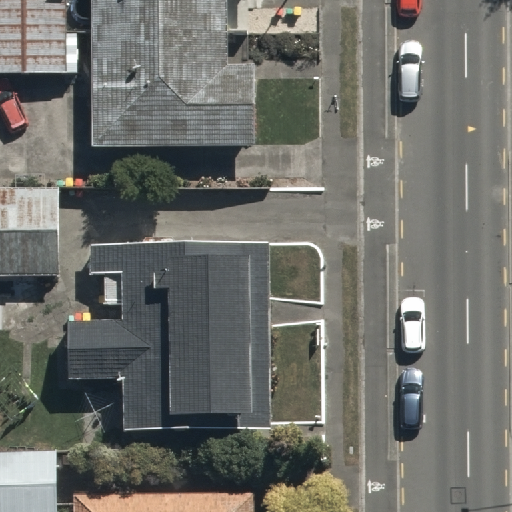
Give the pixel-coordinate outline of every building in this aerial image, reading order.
[(0,0),(0,68),(77,67),(76,33),(65,33),(64,0),(0,0)] [(90,0),(91,143),(253,143),(253,61),(227,61),(226,0),(90,0)] [(58,186),(0,185),(0,272),(57,273),(58,186)] [(268,242),(91,245),(91,273),(107,273),(107,303),(123,303),(123,316),(69,317),(70,377),(125,376),(126,428),(271,426),(268,242)] [(57,511),(57,451),(0,452),(0,511),(57,511)] [(256,511),(256,489),(76,490),(75,511),(256,511)]
